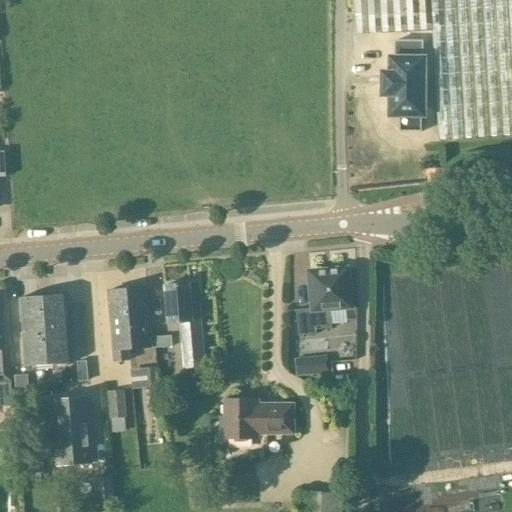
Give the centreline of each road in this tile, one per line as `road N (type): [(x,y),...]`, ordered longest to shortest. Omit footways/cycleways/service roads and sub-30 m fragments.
road 1 (tertiary): [(0,257),(342,223)]
road 2 (track): [(361,511),(363,224)]
road 3 (residential): [(342,223),(338,0)]
road 4 (tertiary): [(342,223),(402,225),(511,211)]
